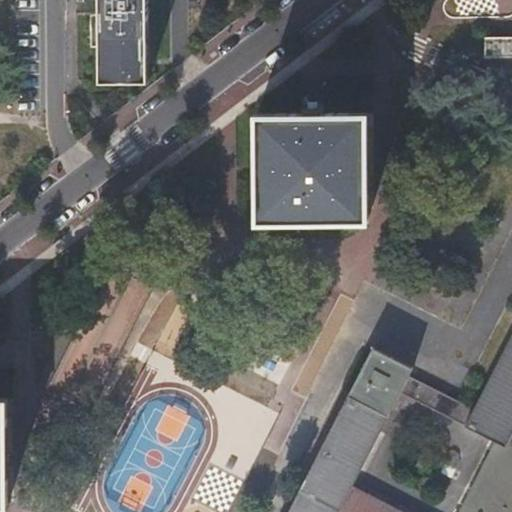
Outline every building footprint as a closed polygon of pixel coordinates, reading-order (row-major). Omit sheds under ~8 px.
[(146,0),(98,0),(98,11),(93,11),(93,41),(98,41),(98,84),(147,82),(146,0)] [(511,59),(511,39),(485,40),(485,60),(511,59)] [(365,221),(364,116),(257,117),(258,222),(365,221)] [(511,511),(511,335),(475,409),(467,426),(479,433),(454,484),(439,511),(404,511),(352,486),(400,392),(410,374),(413,368),(373,348),(288,511),(511,511)] [(475,409),(410,374),(400,392),(467,426),(475,409)]
